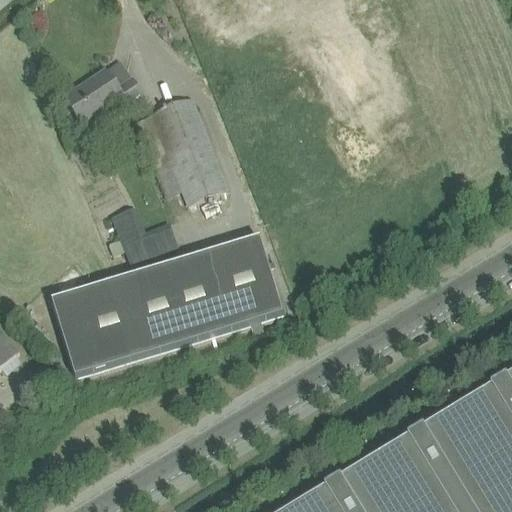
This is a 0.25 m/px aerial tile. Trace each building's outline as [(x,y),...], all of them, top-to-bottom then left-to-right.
[(220,0),(225,7),(234,20),(263,0),(220,0)] [(321,0),(300,0),(287,9),(353,109),(382,90),(321,0)] [(145,103),(143,100),(132,83),(117,93),(106,75),(63,103),(83,133),(92,147),(105,139),(99,123),(112,114),(117,122),(145,103)] [(420,86),(418,87),(419,92),(422,91),(423,95),(434,91),(430,81),(419,85),(420,86)] [(189,211),(228,196),(193,104),(154,119),(189,211)] [(361,112),(327,134),(353,172),(386,151),(361,112)] [(145,237),(136,213),(112,222),(121,245),(125,256),(131,271),(179,252),(170,227),(145,237)] [(261,245),(52,308),(75,384),(283,320),(261,245)] [(121,245),(109,249),(114,260),(125,256),(121,245)] [(0,374),(20,357),(0,335),(0,374)] [(511,511),(511,382),(298,511),(511,511)] [(47,385),(30,401),(38,410),(56,395),(47,385)]
